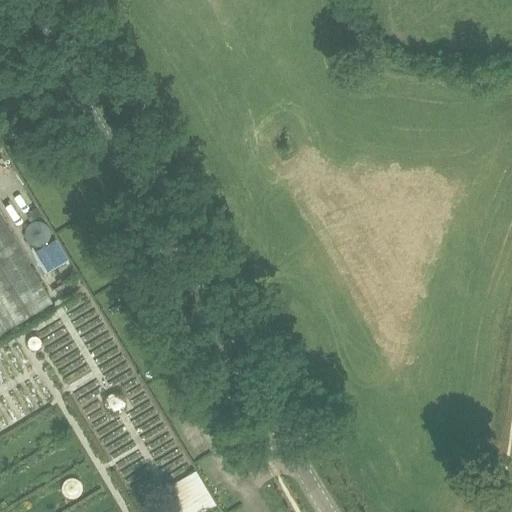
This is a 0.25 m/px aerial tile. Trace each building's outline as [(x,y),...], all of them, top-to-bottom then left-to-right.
[(54,303),(4,220),(0,212),(0,334),(25,319),(54,303)] [(53,278),(79,266),(68,243),(42,255),(53,278)] [(0,433),(60,405),(47,376),(42,378),(30,354),(0,367),(0,433)] [(129,423),(106,433),(112,446),(135,437),(129,423)] [(178,485),(189,511),(224,511),(207,472),(178,485)]
